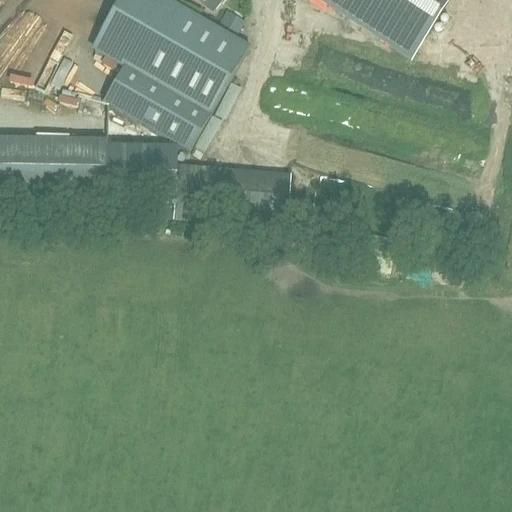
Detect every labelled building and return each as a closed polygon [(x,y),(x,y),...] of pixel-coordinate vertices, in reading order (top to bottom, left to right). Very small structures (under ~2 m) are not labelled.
[(188,156),(249,51),(160,0),(125,0),(94,55),(126,73),(106,108),(110,110),(188,156)] [(191,0),(211,15),(223,0),(191,0)] [(319,0),(412,61),(451,0),(319,0)] [(60,49),(55,70),(68,73),(73,52),(60,49)] [(511,66),(495,70),(499,88),(511,85),(511,66)] [(62,97),(76,101),(80,87),(66,83),(62,97)] [(0,206),(103,208),(104,146),(0,144),(0,206)]
